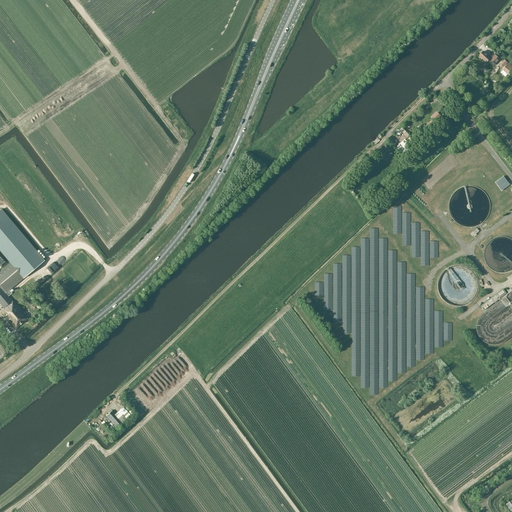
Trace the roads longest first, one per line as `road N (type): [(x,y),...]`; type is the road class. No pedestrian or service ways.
road 1 (unclassified): [(273,0),(205,154),(173,205),(0,377)]
road 2 (track): [(96,415),(424,97)]
road 3 (primary): [(0,389),(145,275),(196,213),(234,147)]
road 4 (primary): [(234,147),(300,0)]
road 5 (primary): [(295,0),(234,147)]
road 6 (unclassified): [(424,97),(511,8)]
